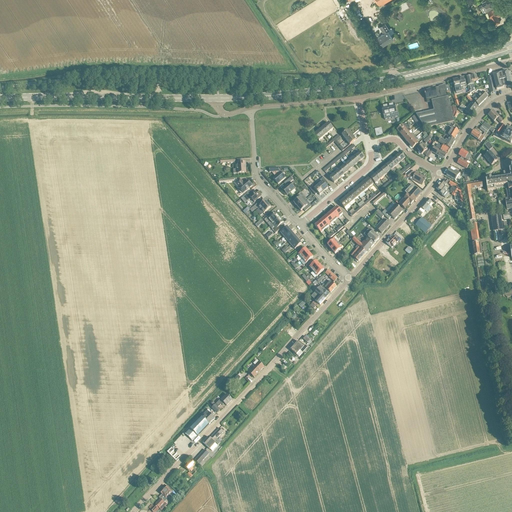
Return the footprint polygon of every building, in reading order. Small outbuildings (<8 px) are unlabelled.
[(495,6),(495,5),(494,3),(493,3),(493,2),(492,3),(490,0),(489,0),(486,2),(486,1),(482,3),(483,4),(479,6),(481,9),(484,8),(486,12),(491,9),(495,6)] [(498,18),(500,16),(495,7),(487,12),(490,17),(490,18),(494,25),(500,22),(498,18)] [(383,45),(393,39),(388,31),(389,30),(385,23),(380,27),(384,33),(378,37),(383,45)] [(508,71),(495,74),(496,75),(487,77),(491,93),(495,92),(493,81),(494,81),(497,90),(511,86),(508,71)] [(476,75),(466,78),(467,83),(468,87),(474,85),(473,81),(478,80),(477,80),(476,75)] [(453,81),(454,85),(455,86),(455,90),(454,91),(455,95),(462,93),(462,91),(459,79),(453,81)] [(446,90),(445,85),(445,86),(435,88),(435,87),(431,88),(431,90),(429,90),(424,91),(425,95),(426,99),(431,98),(432,101),(434,111),(416,115),(425,129),(438,126),(443,125),(447,124),(454,122),(446,90)] [(488,97),(484,94),(483,92),(480,95),(479,96),(477,93),(472,98),(471,96),(472,95),(470,93),(468,95),(479,106),(488,97)] [(471,116),(478,107),(472,102),(465,111),(471,116)] [(394,104),(382,107),(383,115),(384,119),(399,116),(398,112),(396,112),(395,109),(394,104)] [(462,113),(466,108),(462,105),(458,109),(462,113)] [(503,121),(497,114),(493,111),(488,116),(494,122),(496,119),(500,124),(503,121)] [(493,133),(495,130),(485,122),(483,125),(489,130),(493,133)] [(333,129),(328,123),(323,127),(328,133),(333,129)] [(401,135),(409,128),(405,123),(397,130),(401,135)] [(500,134),(506,127),(502,124),(496,131),(500,134)] [(486,134),(489,130),(482,125),(480,129),(486,134)] [(324,137),(328,133),(323,127),(319,131),(324,137)] [(405,139),(412,133),(411,131),(409,128),(401,135),(405,139)] [(455,139),(459,132),(452,128),(449,134),(445,131),(446,131),(443,129),(441,131),(444,133),(445,134),(448,136),(448,135),(455,139)] [(511,143),(511,140),(511,130),(507,128),(501,139),(511,143)] [(346,140),(352,135),(348,130),(342,135),(342,136),(342,135),(346,140)] [(481,142),(484,137),(474,130),(471,135),(481,142)] [(324,137),(319,131),(314,135),(319,141),(324,137)] [(412,133),(405,139),(409,144),(416,138),(412,133)] [(356,140),(352,135),(346,140),(350,145),(356,140)] [(455,141),(448,137),(445,142),(436,136),(434,140),(450,149),(455,141)] [(413,149),(416,145),(418,144),(416,141),(418,139),(416,138),(409,144),(413,149)] [(442,148),(434,143),(432,146),(434,147),(447,155),(450,150),(443,146),(442,148)] [(421,155),(425,152),(427,150),(425,147),(426,146),(424,144),(417,150),(421,155)] [(444,160),(447,155),(434,147),(432,146),(430,150),(438,155),(438,156),(439,156),(438,158),(438,159),(439,159),(440,159),(441,158),(444,160)] [(460,159),(457,163),(467,169),(469,165),(462,161),(463,160),(464,158),(465,159),(466,158),(469,160),(471,155),(468,154),(466,152),(463,150),(462,150),(459,155),(461,157),(461,158),(460,159)] [(484,157),(491,165),(498,160),(490,151),(484,157)] [(359,162),(364,158),(360,153),(355,157),(359,162)] [(400,163),(401,162),(405,158),(401,153),(396,157),(400,163)] [(354,166),(359,162),(355,157),(350,161),(354,166)] [(395,167),(400,163),(396,157),(391,162),(395,167)] [(349,170),(354,166),(350,161),(345,165),(349,170)] [(233,170),(234,174),(246,173),(245,162),(238,163),(237,163),(237,170),(233,170)] [(390,171),(395,167),(391,162),(386,166),(390,171)] [(344,175),(349,170),(345,165),(340,169),(344,175)] [(385,175),(390,171),(386,166),(381,170),(385,175)] [(280,173),(279,172),(279,168),(276,168),(274,168),(269,169),(269,173),(272,172),(275,177),(273,179),(278,184),(286,178),(281,172),(280,173)] [(339,179),(344,175),(340,169),(335,174),(339,179)] [(380,179),(385,175),(381,170),(376,174),(380,179)] [(454,173),(450,170),(446,175),(455,181),(460,174),(455,171),(454,173)] [(511,185),(510,171),(504,172),(504,178),(491,180),(491,177),(487,177),(488,181),(486,181),(487,191),(497,190),(497,189),(506,188),(508,187),(508,185),(511,185)] [(425,181),(425,180),(426,178),(416,173),(412,179),(422,185),(424,181),(425,181)] [(334,183),(339,179),(335,174),(330,178),(334,183)] [(375,184),(380,179),(376,174),(371,179),(374,183),(375,184)] [(287,195),(291,192),(295,189),(290,183),(293,180),(291,177),(285,182),(287,185),(282,189),(287,195)] [(324,192),(328,188),(326,186),(328,184),(323,178),(321,180),(317,183),(319,186),(324,192)] [(244,184),(240,179),(236,182),(235,183),(239,188),(240,190),(239,191),(242,194),(243,193),(243,194),(252,186),(248,180),(244,184)] [(369,189),(373,185),(371,182),(368,179),(363,183),(369,189)] [(441,181),(436,188),(439,191),(438,192),(442,195),(445,192),(447,190),(447,189),(447,188),(446,187),(445,186),(446,185),(447,183),(449,181),(447,179),(445,181),(444,183),(441,181)] [(469,222),(476,221),(474,209),(471,190),(483,188),(482,181),(463,184),(468,210),(469,222)] [(452,182),(450,185),(450,186),(452,187),(451,190),(453,192),(452,194),(455,196),(458,191),(461,190),(459,186),(455,184),(452,182)] [(324,192),(319,186),(317,183),(312,187),(310,189),(312,191),(315,195),(318,193),(320,195),(324,192)] [(364,193),(369,189),(363,183),(359,187),(364,193)] [(411,204),(421,193),(412,185),(405,192),(408,195),(405,198),(404,198),(399,204),(405,209),(410,204),(411,204)] [(359,197),(364,193),(359,187),(354,191),(359,197)] [(261,196),(257,191),(253,194),(250,191),(245,196),(249,201),(251,199),(254,202),(261,196)] [(354,201),(359,197),(354,191),(349,195),(354,201)] [(296,201),(294,203),(297,207),(306,200),(307,199),(301,192),(298,195),(294,199),(296,201)] [(374,204),(386,194),(384,192),(372,202),(374,204)] [(350,205),(354,201),(349,195),(344,199),(350,205)] [(350,205),(344,199),(340,203),(339,203),(345,209),(350,205)] [(427,199),(420,207),(422,208),(425,211),(427,213),(431,208),(429,206),(432,203),(431,202),(427,199)] [(311,206),(306,200),(297,207),(301,211),(303,209),(305,212),(311,206)] [(258,203),(253,207),(255,210),(258,207),(259,208),(256,211),(260,216),(264,213),(271,207),(265,201),(260,206),(258,203)] [(388,213),(385,211),(383,209),(381,212),(382,214),(385,216),(389,220),(391,217),(394,220),(402,211),(399,208),(396,205),(388,213)] [(338,218),(343,214),(337,207),(332,211),(338,218)] [(381,219),(384,216),(378,210),(375,213),(381,219)] [(334,222),(338,218),(332,211),(328,215),(334,222)] [(270,227),(280,218),(276,214),(271,219),(269,216),(264,220),(270,227)] [(500,214),(491,215),(492,219),(493,231),(495,231),(499,231),(503,230),(500,214)] [(330,226),(334,222),(328,215),(324,219),(330,226)] [(276,233),(280,230),(278,227),(283,223),(280,218),(270,227),(276,233)] [(422,227),(425,224),(418,218),(416,221),(422,227)] [(325,229),(330,226),(324,219),(319,222),(325,229)] [(382,234),(389,225),(384,220),(376,228),(382,234)] [(321,233),(325,230),(325,229),(319,222),(315,226),(321,233)] [(472,241),(473,241),(479,240),(477,224),(470,225),(472,241)] [(406,225),(401,231),(410,239),(415,233),(406,225)] [(284,237),(291,231),(287,227),(281,232),(284,237)] [(374,244),(380,238),(376,234),(369,228),(364,235),(367,238),(361,244),(354,238),(353,240),(352,240),(359,247),(366,253),(374,244)] [(288,241),(294,235),(291,231),(284,237),(288,241)] [(398,241),(396,239),(398,237),(395,234),(393,237),(392,236),(386,243),(389,246),(391,248),(398,241)] [(291,245),(298,240),(294,235),(288,241),(291,245)] [(331,250),(338,243),(335,239),(327,245),(331,250)] [(295,249),(298,247),(301,244),(298,240),(291,245),(295,249)] [(335,254),(339,251),(342,248),(338,243),(331,250),(335,254)] [(358,262),(366,253),(359,247),(356,251),(359,253),(354,258),(356,260),(355,261),(357,262),(358,262)] [(309,253),(306,249),(302,251),(301,249),(297,253),(302,259),(309,253)] [(306,264),(309,261),(313,258),(309,253),(302,259),(306,264)] [(385,260),(378,254),(374,259),(376,261),(374,263),(378,268),(381,265),(383,267),(387,263),(384,261),(385,260)] [(313,272),(320,266),(316,261),(309,267),(313,272)] [(313,272),(311,274),(315,278),(317,276),(320,274),(324,270),(320,266),(313,272)] [(336,287),(333,283),(330,281),(326,286),(323,284),(322,287),(321,286),(330,294),(336,287)] [(326,299),(330,294),(321,286),(314,293),(315,293),(319,297),(320,296),(321,298),(322,297),(323,298),(324,297),(326,299)] [(319,297),(315,293),(312,297),(316,300),(315,301),(316,302),(320,305),(326,299),(324,297),(323,298),(322,297),(321,298),(320,296),(319,297)] [(298,342),(294,346),(303,353),(306,349),(307,348),(305,346),(304,347),(298,341),(298,342)] [(303,353),(294,346),(291,350),(299,357),(303,353)] [(256,366),(249,373),(251,374),(254,377),(264,367),(260,364),(259,362),(256,360),(253,364),(256,366)] [(227,406),(232,400),(226,394),(220,400),(220,399),(211,408),(217,413),(220,410),(218,408),(221,404),(222,405),(224,403),(227,406)] [(209,424),(215,418),(209,413),(210,412),(209,411),(186,434),(193,441),(209,424)] [(220,429),(219,429),(219,428),(211,438),(218,445),(220,443),(217,439),(223,432),(221,430),(221,429),(220,429)] [(210,450),(216,444),(209,437),(203,443),(210,450)] [(209,454),(205,450),(195,461),(199,465),(209,454)] [(191,472),(194,469),(192,468),(195,464),(191,460),(184,467),(189,471),(190,470),(191,472)] [(152,505),(149,508),(151,510),(152,511),(153,511),(156,511),(160,509),(165,503),(165,502),(167,499),(169,501),(174,494),(169,490),(170,489),(167,486),(166,487),(165,486),(159,492),(162,494),(159,498),(161,499),(156,505),(154,507),(152,505)]
